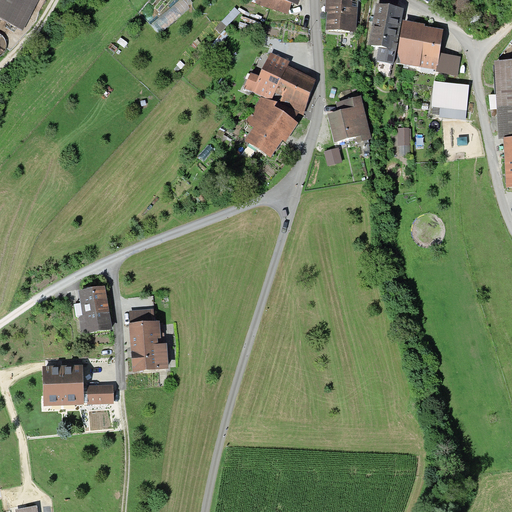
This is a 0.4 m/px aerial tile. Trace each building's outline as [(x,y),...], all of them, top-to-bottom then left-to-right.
[(0,0),(0,18),(23,31),(38,0),(0,0)] [(162,34),(193,1),(192,0),(179,0),(155,27),(162,34)] [(288,15),(292,4),(280,0),(256,0),(255,4),(288,15)] [(327,13),(326,31),(357,33),(358,0),(326,0),(326,13),(327,13)] [(466,0),(456,0),(450,9),(464,19),(474,5),(466,0)] [(377,5),(370,47),(379,48),(376,62),(394,65),(404,10),(377,5)] [(229,26),(242,13),(237,8),(224,21),(229,26)] [(425,25),(403,21),(396,64),(420,68),(436,71),(437,66),(438,66),(440,54),(444,30),(425,27),(425,25)] [(0,54),(9,52),(4,34),(0,34),(0,54)] [(290,62),(271,53),(260,77),(251,73),(244,88),(262,96),(300,113),(299,114),(302,116),(318,81),(299,72),(288,67),(290,62)] [(461,57),(440,54),(438,66),(437,66),(436,71),(436,73),(458,76),(461,57)] [(499,141),(504,140),(503,139),(511,138),(511,61),(494,62),(499,141)] [(434,82),(432,107),(440,108),(439,118),(466,120),(469,86),(434,82)] [(299,114),(300,113),(262,96),(244,123),(254,129),(245,142),(271,159),(282,143),(282,142),(286,143),(298,124),(294,121),(299,114)] [(372,140),(361,97),(337,103),(339,113),(328,115),(335,144),(351,140),(361,137),(362,143),(372,140)] [(400,130),(402,156),(414,156),(412,129),(400,130)] [(511,138),(503,139),(504,140),(506,189),(511,189),(511,138)] [(105,288),(79,292),(83,317),(79,317),(82,335),(112,330),(107,302),(105,288)] [(130,312),(131,324),(154,322),(153,310),(130,312)] [(131,324),(129,324),(130,344),(132,373),(169,370),(167,345),(162,345),(160,322),(154,322),(131,324)] [(83,366),(43,367),(44,407),(84,406),(84,405),(84,391),(84,387),(83,366)] [(113,386),(87,386),(88,405),(114,404),(113,386)]
